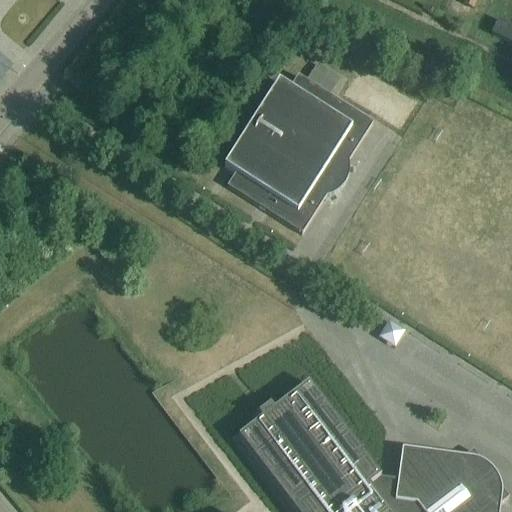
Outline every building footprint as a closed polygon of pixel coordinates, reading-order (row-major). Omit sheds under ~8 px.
[(466,0),(463,9),(474,13),(479,0),(466,0)] [(511,29),(498,23),(492,37),(511,46),(511,29)] [(278,84),(224,170),(225,171),(231,175),(235,177),(227,190),(257,209),(267,215),(302,238),(326,199),(328,199),(330,198),(333,197),(335,196),(337,195),(339,194),(340,192),(342,190),(343,189),(345,187),(346,184),(347,182),(347,180),(348,178),(348,175),(348,173),(348,171),(348,168),(347,166),(373,126),(355,115),(329,98),(339,81),(316,66),(306,84),(298,79),(290,92),(278,84)] [(382,338),(398,348),(409,331),(392,321),(382,338)] [(397,484),(380,481),(308,387),(273,414),(269,409),(257,418),(261,423),(238,441),(291,511),(499,511),(500,507),(508,501),(473,454),(464,460),(401,452),(397,484)]
